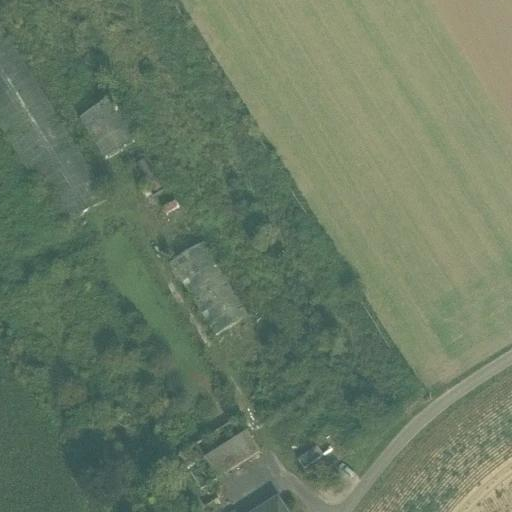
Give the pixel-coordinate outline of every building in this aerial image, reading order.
[(114,209),(0,25),(0,128),(68,238),(114,209)] [(110,104),(79,123),(105,164),(135,145),(110,104)] [(168,190),(146,154),(131,163),(154,199),(168,190)] [(247,318),(202,247),(170,267),(214,338),(247,318)] [(231,422),(197,444),(206,458),(240,436),(231,422)] [(206,458),(203,460),(216,480),(257,454),(244,434),(240,436),(206,458)] [(314,449),(298,462),(305,470),(320,457),(314,449)] [(282,511),(276,502),(259,511),(282,511)]
